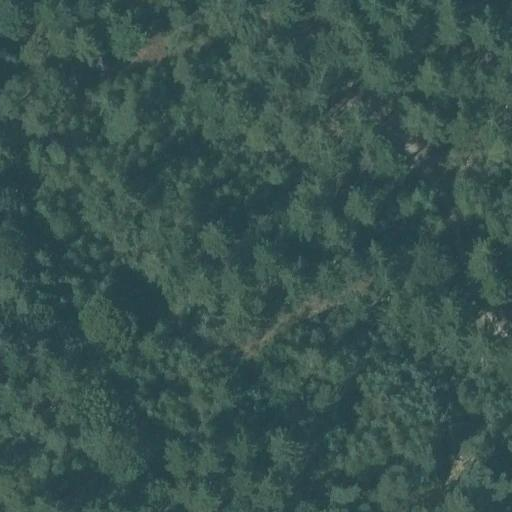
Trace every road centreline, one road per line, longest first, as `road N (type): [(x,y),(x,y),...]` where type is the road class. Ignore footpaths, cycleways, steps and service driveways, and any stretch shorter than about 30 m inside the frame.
road 1 (track): [(511,337),(465,295),(454,271),(443,186),(317,60),(301,0)]
road 2 (track): [(165,511),(0,235)]
